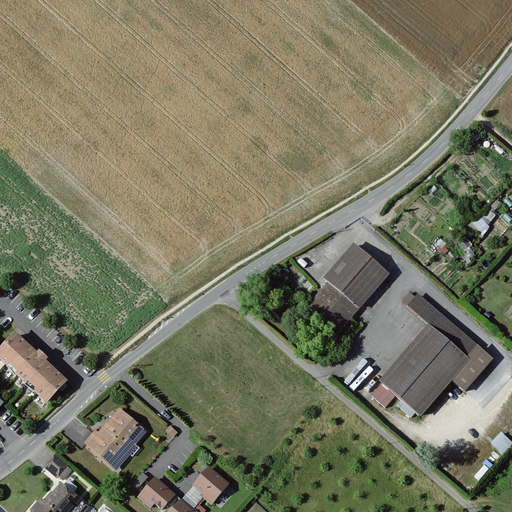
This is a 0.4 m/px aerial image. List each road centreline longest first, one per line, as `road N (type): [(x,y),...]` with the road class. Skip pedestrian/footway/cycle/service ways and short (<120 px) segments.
road 1 (unclassified): [(221,290),(411,173),(511,63)]
road 2 (unclassified): [(221,290),(474,511)]
road 3 (residential): [(0,469),(104,376),(221,290)]
